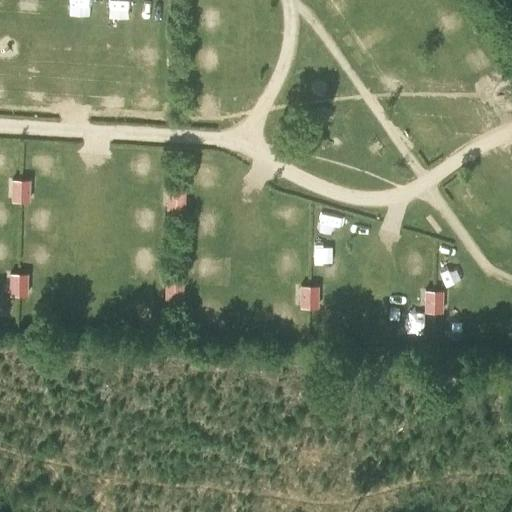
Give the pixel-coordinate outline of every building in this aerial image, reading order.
[(98,16),(98,0),(77,0),(77,15),(98,16)] [(114,0),(115,18),(137,17),(136,0),(114,0)] [(467,55),(475,71),(493,62),(485,46),(467,55)] [(201,71),(216,73),(219,54),(204,52),(201,71)] [(51,112),(51,101),(28,100),(28,111),(51,112)] [(35,143),(32,161),(53,165),(56,147),(35,143)] [(22,145),(2,145),(2,167),(22,167),(22,145)] [(198,181),(215,181),(216,159),(198,159),(198,181)] [(16,199),(35,199),(36,177),(17,176),(16,199)] [(172,186),(172,205),(190,205),(191,186),(172,186)] [(486,205),(491,213),(501,207),(488,186),(470,197),(478,210),(486,205)] [(211,209),(200,210),(201,230),(224,229),(223,198),(210,199),(211,209)] [(1,205),(2,222),(22,221),(21,204),(1,205)] [(195,256),(194,273),(209,274),(210,257),(195,256)] [(338,270),(351,270),(350,261),(322,262),(322,278),(339,278),(338,270)] [(464,282),(465,267),(447,266),(446,281),(464,282)] [(34,294),(35,271),(21,270),(20,293),(34,294)] [(305,306),(324,306),(324,282),(305,282),(305,306)] [(448,310),(448,287),(430,287),(430,310),(448,310)] [(458,322),(458,339),(474,340),(474,322),(458,322)]
